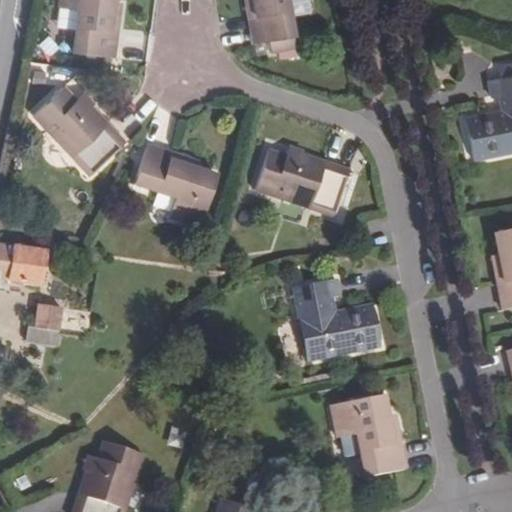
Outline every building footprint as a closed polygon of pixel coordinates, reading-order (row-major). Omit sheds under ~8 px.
[(107,20),(108,9),(109,0),(55,0),(55,3),(76,6),(69,50),(109,56),(114,21),(107,20)] [(242,0),(249,43),(291,36),(285,0),(242,0)] [(116,10),(108,9),(107,20),(114,21),(116,10)] [(490,98),(498,97),(503,95),(506,109),(500,110),(464,117),(471,158),(511,149),(511,74),(486,78),(490,98)] [(87,105),(76,93),(72,96),(61,84),(32,112),(87,172),(121,141),(87,105)] [(80,89),(76,93),(87,105),(91,101),(80,89)] [(503,95),(498,97),(500,110),(506,109),(503,95)] [(184,167),(186,160),(143,146),(130,183),(171,198),(166,215),(196,226),(212,177),(195,170),(184,167)] [(284,151),(300,156),(303,152),(286,146),(284,151)] [(300,156),(284,151),(282,157),(265,151),(252,190),(329,216),(344,171),(300,156)] [(197,164),(186,160),(184,167),(195,170),(197,164)] [(511,228),(493,232),(497,255),(499,264),(492,266),(500,309),(511,306),(511,228)] [(0,246),(0,282),(38,289),(44,253),(16,248),(16,245),(11,244),(10,248),(0,246)] [(499,264),(497,255),(491,257),(492,266),(499,264)] [(369,306),(334,313),(326,315),(323,300),(331,298),(338,297),(334,279),(292,287),(298,321),(295,321),(304,360),(377,347),(369,306)] [(334,313),(331,298),(323,300),(326,315),(334,313)] [(35,307),(29,343),(53,346),(58,311),(35,307)] [(387,437),(386,427),(380,397),(329,407),(335,440),(353,437),(362,478),(402,470),(396,435),(387,437)] [(387,437),(396,435),(393,426),(386,427),(387,437)] [(94,460),(88,458),(83,473),(69,511),(120,511),(139,457),(100,443),(94,460)] [(78,472),(83,473),(88,458),(84,456),(78,472)] [(252,511),(218,501),(214,511),(252,511)]
